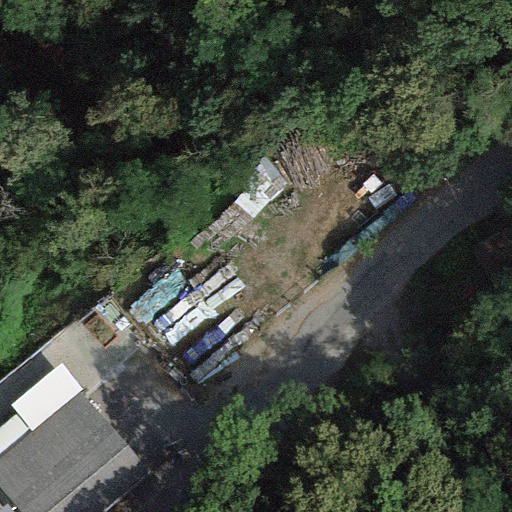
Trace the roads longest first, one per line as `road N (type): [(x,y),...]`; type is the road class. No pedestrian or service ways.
road 1 (unclassified): [(511,154),(114,511)]
road 2 (track): [(443,511),(421,395),(367,282)]
